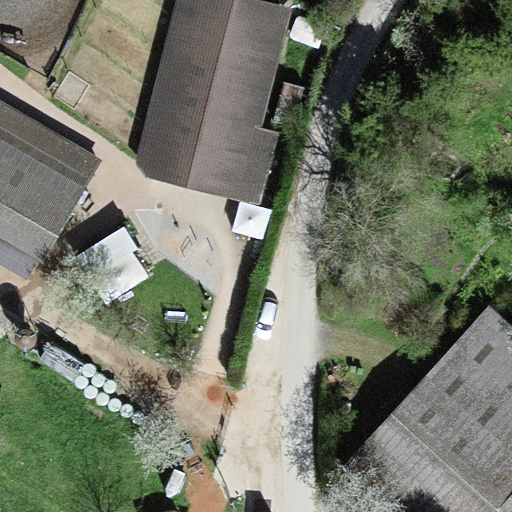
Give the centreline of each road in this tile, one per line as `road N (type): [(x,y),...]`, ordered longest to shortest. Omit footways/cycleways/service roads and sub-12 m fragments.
road 1 (track): [(300,511),(296,402),(310,227)]
road 2 (residential): [(390,0),(361,26),(310,227)]
